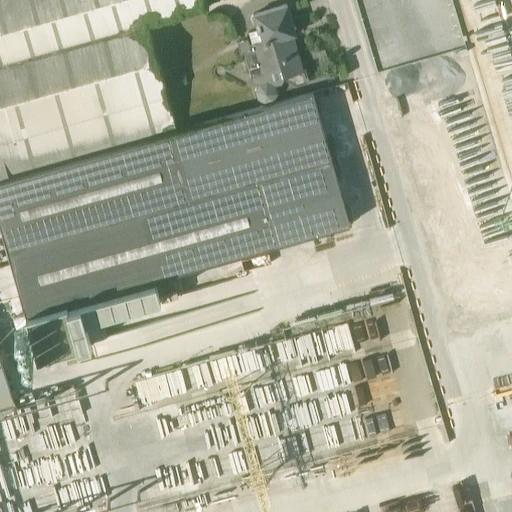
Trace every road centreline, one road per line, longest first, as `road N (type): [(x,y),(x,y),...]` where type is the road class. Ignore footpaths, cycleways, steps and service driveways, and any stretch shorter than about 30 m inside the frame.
road 1 (unclassified): [(487,511),(341,0)]
road 2 (unknown): [(295,511),(472,459)]
